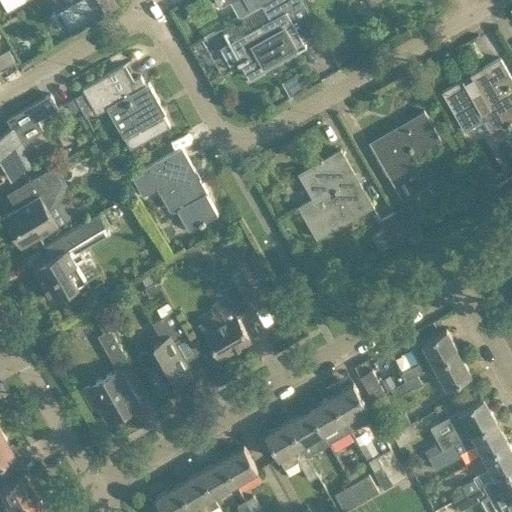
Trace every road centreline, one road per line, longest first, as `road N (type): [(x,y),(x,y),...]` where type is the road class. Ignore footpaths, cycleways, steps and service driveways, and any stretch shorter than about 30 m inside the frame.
road 1 (residential): [(150,10),(216,135),(234,142),(251,140),(470,15)]
road 2 (residential): [(458,282),(102,490)]
road 3 (residential): [(0,96),(150,10)]
road 4 (residential): [(102,490),(14,342)]
